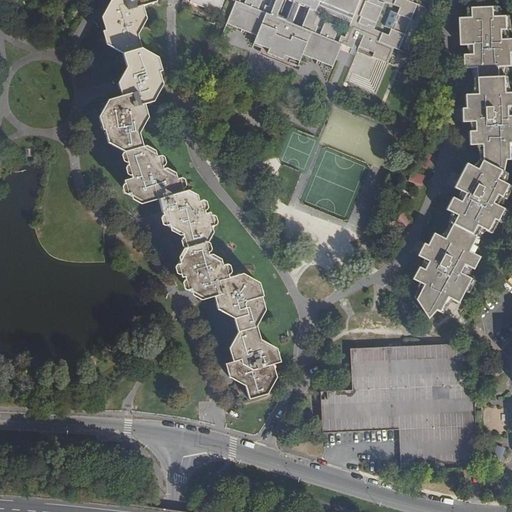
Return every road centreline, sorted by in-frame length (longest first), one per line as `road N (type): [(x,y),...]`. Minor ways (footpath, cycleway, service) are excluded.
road 1 (residential): [(182,436),(446,511)]
road 2 (residential): [(0,420),(182,436)]
road 3 (unknown): [(327,412),(467,408)]
